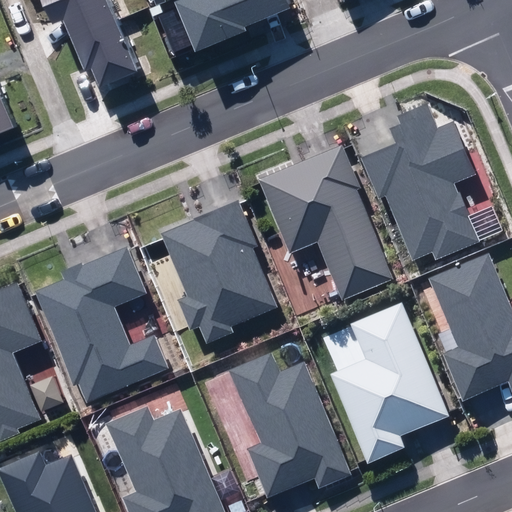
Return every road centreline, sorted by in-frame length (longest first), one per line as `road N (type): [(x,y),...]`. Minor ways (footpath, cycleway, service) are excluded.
road 1 (residential): [(350,64),(0,207)]
road 2 (residential): [(482,9),(350,64)]
